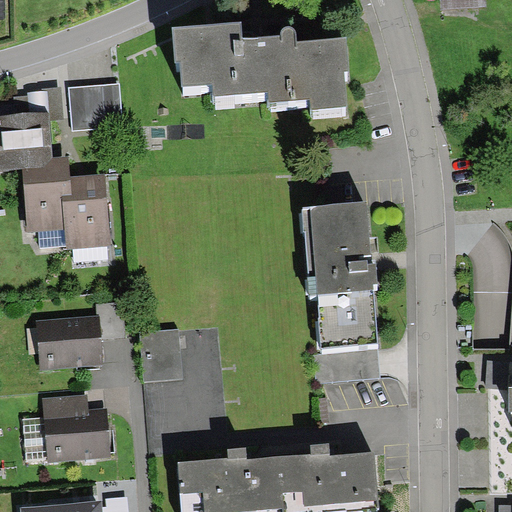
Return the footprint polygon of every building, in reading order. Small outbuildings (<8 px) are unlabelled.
[(441,0),(442,13),(488,10),(486,0),(441,0)] [(243,38),(172,43),(174,76),(180,76),(181,99),(213,97),(214,109),(269,105),(269,116),(311,113),(312,124),(347,121),(345,86),(350,86),(347,52),(297,56),(297,53),(296,49),(293,46),(291,44),(286,44),(282,46),(280,49),(244,52),(243,38)] [(117,130),(114,91),(48,96),(50,120),(0,124),(0,147),(2,172),(25,171),(30,231),(71,228),(72,247),(102,244),(97,185),(65,188),(63,166),(46,168),(44,135),(117,130)] [(364,213),(296,217),(305,355),(309,355),(315,354),(373,350),(364,213)] [(78,264),(113,262),(112,250),(77,252),(78,264)] [(110,321),(43,324),(45,373),(112,370),(110,321)] [(180,332),(140,334),(142,358),(181,356),(180,332)] [(373,350),(315,354),(317,384),(381,379),(378,350),(373,350)] [(181,356),(142,358),(144,384),(183,381),(181,356)] [(507,366),(487,366),(487,391),(491,391),(507,391),(507,366)] [(327,398),(319,399),(320,423),(329,423),(327,398)] [(111,401),(47,408),(54,471),(118,464),(111,401)] [(225,466),(182,471),(186,511),(366,511),(377,511),(371,451),(324,456),(323,447),(304,449),(305,458),(243,465),(242,457),(224,459),(225,466)]
